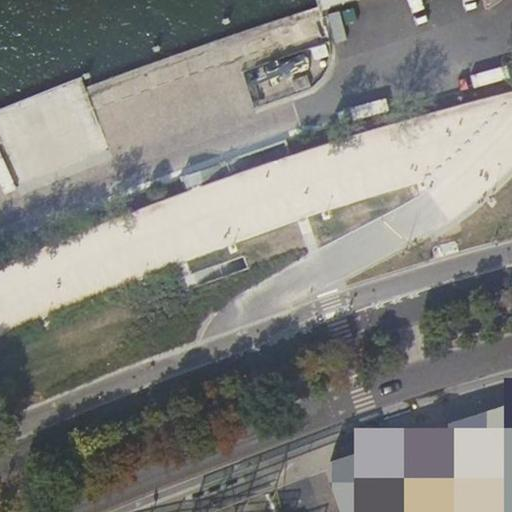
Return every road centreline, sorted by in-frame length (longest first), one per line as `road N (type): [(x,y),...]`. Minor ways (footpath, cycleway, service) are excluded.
road 1 (primary): [(511,278),(213,375),(0,459)]
road 2 (primary): [(56,511),(280,426),(511,351)]
